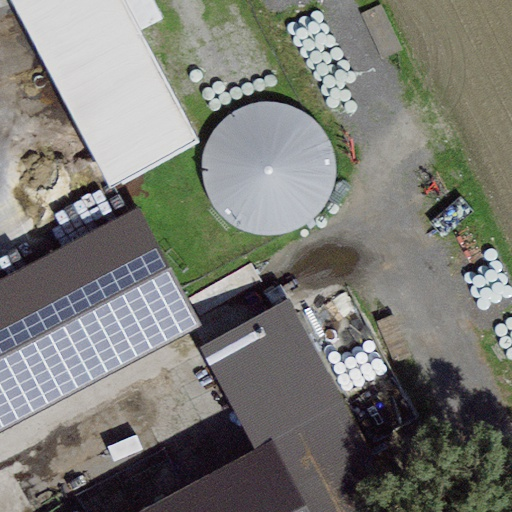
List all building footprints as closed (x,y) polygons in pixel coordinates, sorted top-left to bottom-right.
[(118,0),(7,0),(108,195),(198,147),(118,0)] [(328,221),(333,112),(213,107),(209,216),(328,221)] [(135,209),(0,280),(0,435),(200,330),(135,209)] [(427,511),(424,505),(414,511),(396,511),(286,298),(197,349),(255,453),(270,442),(306,511),(427,511)] [(306,511),(270,442),(255,453),(143,511),(306,511)]
